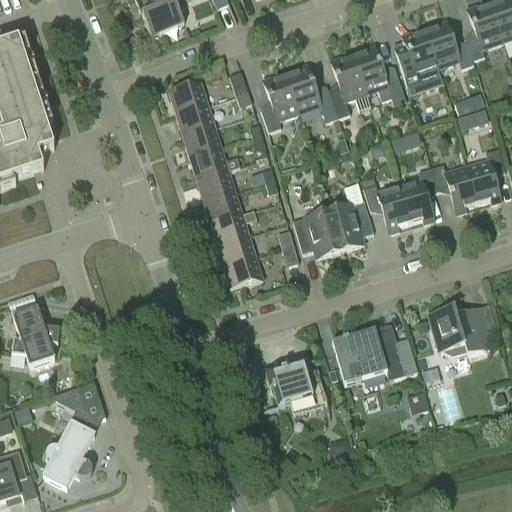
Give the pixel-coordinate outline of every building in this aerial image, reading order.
[(143,22),(175,8),(171,0),(142,0),(134,3),(143,22)] [(208,0),(215,15),(227,10),(222,0),(208,0)] [(511,5),(510,0),(499,0),(500,3),(488,7),(502,48),(511,44),(511,5)] [(466,15),(475,40),(464,44),(465,47),(472,66),(483,62),(481,55),(502,48),(488,7),(476,11),(475,8),(468,10),(466,15)] [(175,8),(143,22),(152,43),(184,28),(175,8)] [(454,51),(445,26),(441,24),(434,26),(435,30),(423,34),(438,75),(459,67),(462,74),(473,70),(472,66),(465,47),(454,51)] [(402,41),(410,67),(399,71),(407,93),(419,89),(416,82),(438,75),(423,34),(412,38),(410,35),(404,37),(402,41)] [(0,195),(15,190),(14,184),(43,175),(38,159),(54,154),(46,130),(52,128),(25,44),(0,52),(0,127),(5,142),(0,143),(0,195)] [(383,76),(374,51),(369,49),(363,51),(364,55),(352,59),(366,100),(377,96),(381,108),(390,104),(393,112),(406,107),(402,95),(394,72),(383,76)] [(369,112),(365,100),(366,100),(352,59),(340,63),(339,60),(332,62),(330,66),(339,92),(328,96),(338,124),(350,120),(345,107),(354,104),(358,116),(369,112)] [(315,96),(307,70),(302,68),(295,71),(297,74),(285,78),(299,119),(319,112),(325,129),(338,124),(328,96),(328,97),(326,92),(315,96)] [(240,78),(228,81),(235,105),(247,101),(240,78)] [(299,119),(285,78),(273,82),(272,79),(265,81),(263,86),(272,111),(260,115),(268,138),(280,134),(277,126),(299,119)] [(201,88),(168,98),(175,121),(208,111),(201,88)] [(480,99),(472,102),(476,114),(484,111),(480,99)] [(238,113),(250,110),(247,101),(235,105),(238,113)] [(182,143),(214,132),(208,111),(175,121),(182,143)] [(484,115),(471,119),(474,132),(488,128),(484,115)] [(415,121),(419,132),(429,128),(426,121),(422,119),(415,121)] [(256,130),(247,133),(250,145),(259,142),(256,130)] [(189,164),(221,154),(214,132),(182,143),(189,164)] [(417,137),(407,140),(410,150),(420,147),(417,137)] [(254,157),(263,154),(259,142),(250,145),(254,157)] [(349,156),(345,144),(339,146),(335,153),(338,159),(349,156)] [(370,151),(373,161),(386,157),(383,148),(370,151)] [(196,186),(225,177),(228,176),(221,154),(189,164),(196,186)] [(500,203),(494,180),(505,177),(498,154),(487,157),(489,165),(467,171),(478,209),(490,206),(491,209),(498,207),(500,203)] [(350,158),(340,161),(342,166),(352,164),(350,158)] [(449,193),(455,216),(460,218),(467,216),(466,213),(478,209),(467,171),(445,177),(443,170),(431,174),(438,197),(449,193)] [(269,174),(260,177),(264,189),(273,186),(269,174)] [(434,226),(426,200),(438,197),(431,174),(419,177),(422,184),(399,190),(411,232),(424,228),(425,232),(431,230),(434,226)] [(203,208),(235,198),(228,176),(225,177),(196,186),(203,208)] [(267,200),(276,197),(273,186),(264,189),(267,200)] [(363,254),(365,250),(363,243),(373,240),(364,207),(362,208),(356,190),(343,194),(348,211),(329,216),(341,257),(355,252),(356,256),(363,254)] [(382,213),(389,238),(394,241),(400,239),(399,235),(411,232),(399,190),(378,197),(376,190),(364,193),(370,216),(382,213)] [(209,230),(242,219),(235,198),(203,208),(209,230)] [(328,264),(327,261),(341,257),(329,216),(294,226),(303,258),(315,255),(317,264),(321,266),(328,264)] [(253,217),(242,220),(242,219),(209,230),(216,251),(249,241),(245,229),(255,226),(253,217)] [(288,237),(276,241),(279,249),(291,246),(288,237)] [(223,273),(255,263),(249,241),(216,251),(223,273)] [(286,273),(288,272),(298,269),(291,246),(279,249),(286,273)] [(230,295),(263,285),(255,263),(223,273),(230,295)] [(428,319),(439,357),(443,356),(453,362),(467,357),(468,360),(490,354),(478,313),(457,319),(455,311),(428,319)] [(58,349),(60,333),(43,331),(37,314),(12,322),(19,343),(13,342),(11,358),(25,359),(29,372),(54,364),(49,348),(58,349)] [(376,334),(348,342),(331,347),(344,390),(360,385),(371,382),(372,383),(377,382),(376,380),(387,377),(389,385),(418,377),(409,344),(385,350),(380,348),(376,334)] [(294,421),(328,410),(318,376),(307,379),(303,368),(291,371),(289,369),(266,376),(270,391),(272,390),(279,412),(290,409),(294,421)] [(335,375),(329,377),(332,386),(338,385),(335,375)] [(50,468),(43,482),(66,494),(74,480),(79,483),(80,483),(81,484),(82,484),(83,484),(84,484),(85,484),(86,483),(87,483),(88,483),(88,482),(89,481),(90,480),(91,479),(92,477),(92,476),(92,475),(92,474),(92,473),(91,472),(91,471),(91,470),(90,470),(90,469),(89,468),(88,468),(88,467),(82,464),(94,440),(102,424),(105,423),(94,388),(76,393),(81,408),(58,452),(54,451),(49,452),(46,456),(45,460),(47,465),(50,468)] [(423,398),(406,402),(409,411),(417,409),(420,417),(428,415),(423,398)] [(0,441),(12,437),(8,424),(0,426),(0,441)] [(350,458),(347,446),(330,450),(333,462),(350,458)] [(17,486),(26,483),(18,456),(0,461),(0,506),(21,499),(17,486)]
